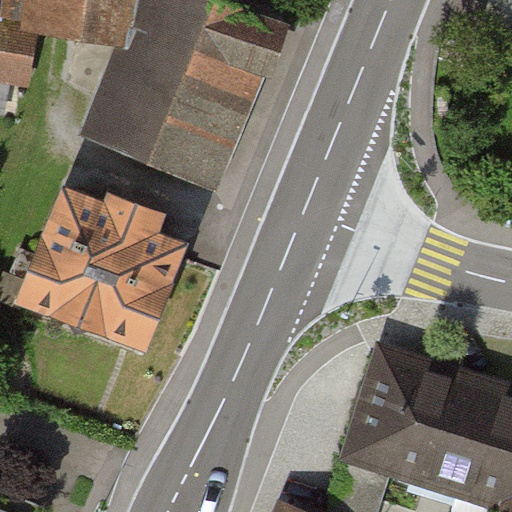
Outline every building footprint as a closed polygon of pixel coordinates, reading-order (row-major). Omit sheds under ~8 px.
[(95,133),(211,178),(254,63),(266,67),(282,28),(203,0),(10,0),(9,15),(37,19),(130,40),(95,133)] [(37,24),(0,17),(0,77),(28,82),(37,24)] [(69,192),(29,295),(144,340),(180,246),(151,235),(158,216),(114,199),(111,208),(69,192)] [(381,357),(350,454),(511,506),(511,389),(394,351),(381,357)] [(0,511),(26,511),(31,502),(0,488),(0,511)]
